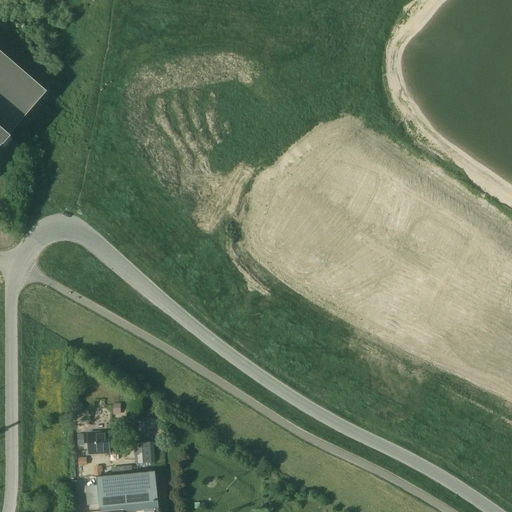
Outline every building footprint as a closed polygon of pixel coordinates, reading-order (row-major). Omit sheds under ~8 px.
[(0,112),(28,69),(0,51),(0,112)] [(76,413),(78,414),(80,413),(81,412),(82,411),(82,409),(81,407),(80,405),(79,404),(77,404),(75,404),(73,405),(72,407),(72,409),(72,410),(73,412),(76,413)] [(103,451),(104,453),(110,453),(110,447),(117,446),(117,432),(101,433),(101,435),(88,436),(89,451),(103,451)] [(134,443),(136,464),(155,462),(154,442),(134,443)] [(158,511),(155,472),(97,478),(100,511),(158,511)]
